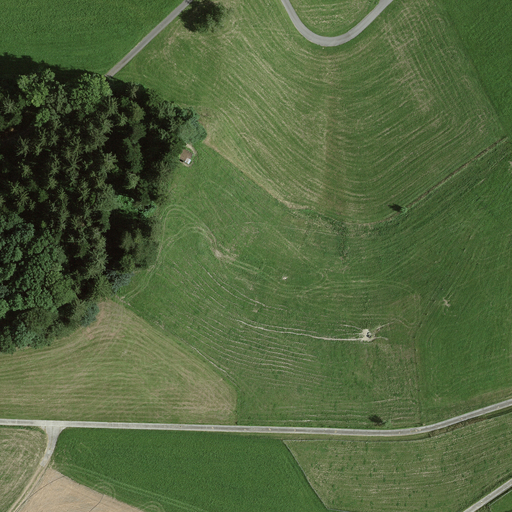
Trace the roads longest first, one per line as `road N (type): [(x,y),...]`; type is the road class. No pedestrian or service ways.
road 1 (track): [(0,423),(393,436),(511,405)]
road 2 (track): [(193,0),(118,68),(0,146)]
road 3 (track): [(395,0),(356,37),(326,44),(309,37),(283,0)]
